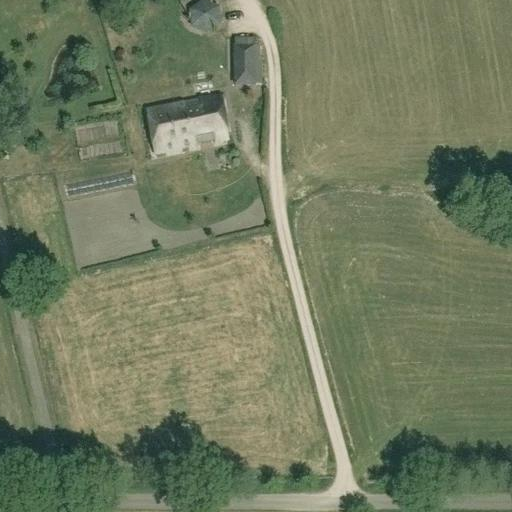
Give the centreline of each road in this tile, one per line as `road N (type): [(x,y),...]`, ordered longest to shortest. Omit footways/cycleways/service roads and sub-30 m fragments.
road 1 (track): [(233,0),(230,87),(251,152),(268,172),(350,501)]
road 2 (unclassified): [(511,501),(67,501)]
road 3 (unclassified): [(67,501),(0,257)]
